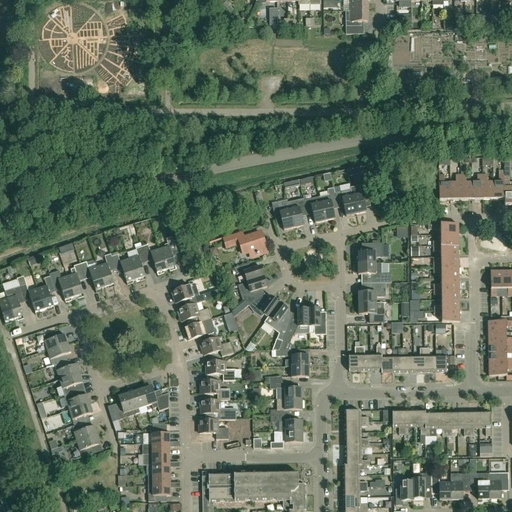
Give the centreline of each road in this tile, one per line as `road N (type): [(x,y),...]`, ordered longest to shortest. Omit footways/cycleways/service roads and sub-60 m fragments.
road 1 (unclassified): [(0,226),(318,148),(511,125)]
road 2 (residential): [(32,114),(511,106)]
road 3 (residential): [(341,287),(290,281),(279,250),(341,235)]
road 4 (residential): [(342,394),(471,393)]
